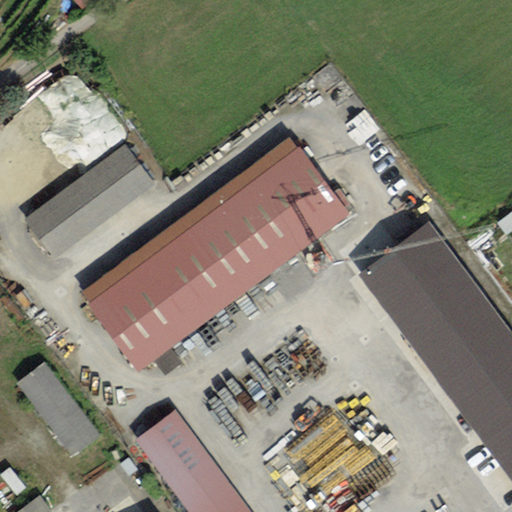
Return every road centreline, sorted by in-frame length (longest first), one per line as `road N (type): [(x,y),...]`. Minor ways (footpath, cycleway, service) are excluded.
road 1 (unknown): [(488,511),(444,434),(357,334)]
road 2 (residential): [(0,84),(119,0)]
